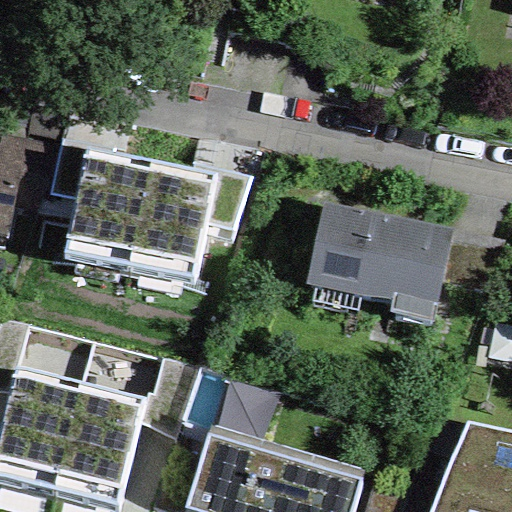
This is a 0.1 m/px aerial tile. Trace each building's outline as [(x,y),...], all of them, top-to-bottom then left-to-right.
[(15,206),(38,211),(58,151),(26,144),(24,153),(0,148),(0,237),(9,239),(15,206)] [(218,223),(226,185),(171,174),(165,205),(109,193),(97,191),(80,273),(174,293),(190,217),(218,223)] [(327,216),(312,290),(398,308),(396,320),(431,328),(450,241),(380,227),(327,216)] [(434,511),(511,511),(511,434),(468,425),(453,465),(434,511)] [(209,443),(188,511),(355,511),(363,488),(209,443)] [(402,511),(407,501),(373,491),(366,511),(402,511)]
